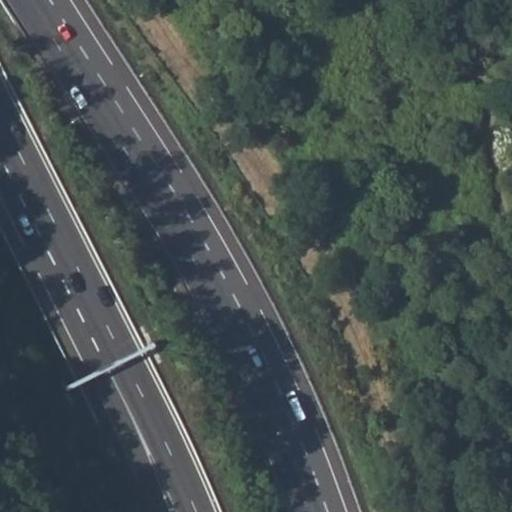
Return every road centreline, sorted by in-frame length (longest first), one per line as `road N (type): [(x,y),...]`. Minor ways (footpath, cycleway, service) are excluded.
road 1 (trunk): [(315,511),(272,394),(194,232),(49,0)]
road 2 (trunk): [(86,288),(198,511)]
road 3 (trunk): [(86,288),(95,357),(165,511)]
road 4 (trunk): [(0,111),(86,288)]
